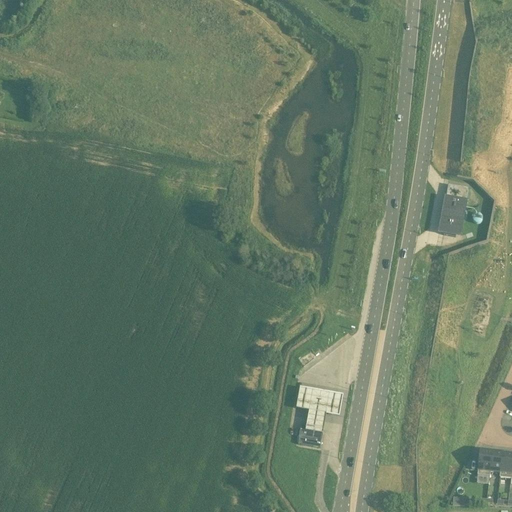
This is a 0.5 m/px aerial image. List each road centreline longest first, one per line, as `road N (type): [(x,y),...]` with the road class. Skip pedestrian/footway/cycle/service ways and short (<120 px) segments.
road 1 (primary): [(360,511),(444,0)]
road 2 (primary): [(413,0),(395,186),(341,511)]
